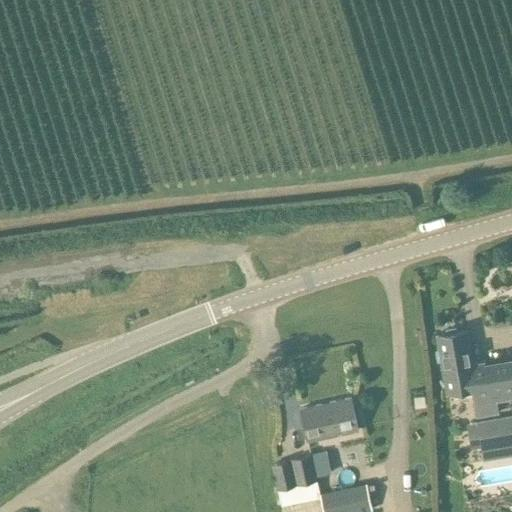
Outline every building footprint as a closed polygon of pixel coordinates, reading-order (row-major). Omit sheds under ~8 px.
[(463,329),(439,333),(444,363),(446,373),(449,389),(472,385),(475,402),(477,416),(498,412),(496,398),(511,395),(511,360),(469,368),(468,359),(463,329)] [(350,396),(300,408),(307,440),(357,429),(350,396)] [(511,416),(480,422),(484,448),(511,442),(511,416)] [(320,498),(319,493),(311,454),(272,464),(281,505),(320,498)] [(359,511),(372,509),(366,482),(319,493),(320,498),(323,511),(359,511)]
